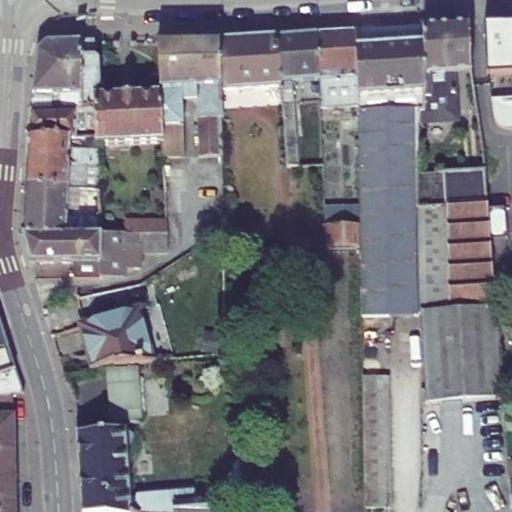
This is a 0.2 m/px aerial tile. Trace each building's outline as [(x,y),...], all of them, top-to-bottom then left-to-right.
[(453,71),(473,70),(471,26),(471,22),(425,25),(426,42),(428,72),(426,89),(424,108),(424,111),(420,111),(420,123),(455,121),(453,71)] [(511,22),(485,25),(488,75),(511,72),(511,22)] [(386,41),(387,47),(426,42),(425,25),(367,34),(368,44),(386,41)] [(387,47),(386,41),(368,44),(367,34),(360,35),(361,99),(426,89),(428,72),(426,42),(387,47)] [(322,120),(361,118),(361,99),(360,35),(320,37),(322,65),(320,65),(322,81),(323,110),(320,110),(322,120)] [(322,81),(320,65),(322,65),(320,37),(279,40),(283,84),(286,104),(291,168),(301,168),(296,103),(293,84),(322,81)] [(222,44),(224,89),(283,84),(279,40),(222,44)] [(39,52),(33,112),(83,109),(82,44),(50,44),(39,52)] [(101,88),(101,62),(96,58),(96,44),(82,44),(83,109),(96,108),(97,137),(98,148),(166,144),(164,95),(98,99),(97,93),(101,88)] [(223,119),(225,119),(224,89),(222,44),(162,44),(164,95),(166,144),(166,159),(187,158),(184,103),(198,103),(200,158),(224,157),(223,119)] [(362,225),(363,248),(363,320),(420,317),(416,208),(419,208),(419,174),(420,123),(420,111),(424,111),(424,108),(426,89),(361,99),(361,118),(362,207),(362,225)] [(511,98),(492,100),(495,121),(499,127),(509,130),(511,129),(511,98)] [(97,137),(96,108),(83,109),(33,112),(30,138),(70,138),(87,137),(97,137)] [(88,150),(98,150),(98,148),(97,137),(87,137),(88,150)] [(88,150),(70,150),(70,138),(30,138),(28,164),(99,164),(98,150),(88,150)] [(88,189),(99,189),(99,164),(28,164),(27,190),(69,189),(88,189)] [(419,174),(419,208),(489,205),(486,171),(419,174)] [(66,236),(68,213),(69,189),(27,190),(25,237),(66,236)] [(89,212),(88,189),(69,189),(68,213),(89,212)] [(89,216),(100,215),(99,189),(88,189),(89,212),(89,216)] [(497,304),(496,283),(496,279),(489,205),(419,208),(416,208),(420,317),(426,392),(421,392),(421,405),(505,399),(504,389),(501,349),(499,327),(497,304)] [(327,208),(328,226),(362,225),(362,207),(327,208)] [(126,235),(169,235),(169,222),(126,223),(126,235)] [(106,235),(126,235),(126,223),(106,223),(106,235)] [(329,250),(363,248),(362,225),(328,226),(329,250)] [(103,279),(101,235),(66,236),(25,237),(32,264),(75,263),(75,279),(103,279)] [(126,235),(106,235),(101,235),(103,279),(129,278),(129,269),(142,270),(141,254),(170,254),(169,235),(126,235)] [(497,304),(510,303),(509,282),(496,283),(497,304)] [(82,326),(94,369),(115,362),(115,365),(155,362),(140,310),(82,326)] [(0,351),(8,349),(0,324),(0,397),(13,396),(23,395),(15,369),(0,374),(0,351)] [(0,374),(15,369),(13,363),(0,367),(0,374)] [(109,370),(113,423),(143,420),(139,367),(109,370)] [(393,509),(391,377),(366,377),(369,510),(393,509)] [(0,452),(14,453),(13,416),(13,396),(0,397),(0,452)] [(126,430),(78,435),(82,511),(214,511),(213,499),(194,500),(193,492),(140,496),(137,499),(129,499),(126,430)] [(0,485),(14,485),(14,453),(0,452),(0,485)] [(0,511),(15,511),(14,485),(0,485),(0,511)]
